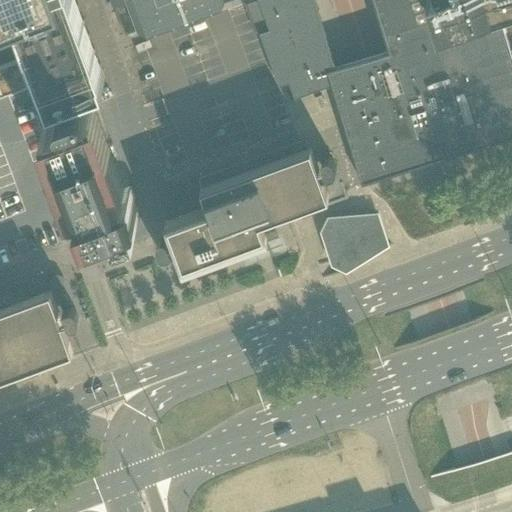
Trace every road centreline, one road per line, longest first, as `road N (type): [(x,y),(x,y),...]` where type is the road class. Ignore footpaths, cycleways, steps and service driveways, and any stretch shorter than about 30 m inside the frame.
road 1 (secondary): [(148,473),(511,340)]
road 2 (secondary): [(511,239),(166,365)]
road 3 (residential): [(92,0),(169,212),(81,246)]
road 4 (residential): [(166,365),(117,342),(81,246)]
road 5 (secondary): [(166,365),(49,416)]
